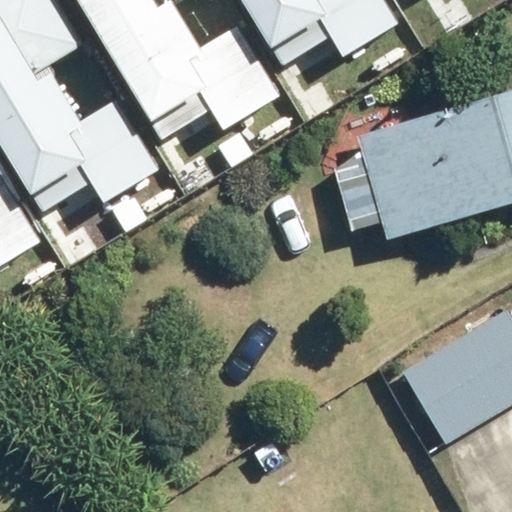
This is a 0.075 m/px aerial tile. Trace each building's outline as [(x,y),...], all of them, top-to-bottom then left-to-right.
[(44,0),(0,0),(0,148),(44,213),(92,180),(111,208),(157,176),(112,112),(92,126),(56,74),(83,55),(44,0)] [(65,0),(166,145),(214,113),(233,140),(279,108),(234,44),(213,58),(177,6),(186,0),(65,0)] [(233,0),(276,62),(323,29),(343,57),(389,25),(371,0),(233,0)] [(511,92),(370,139),(376,155),(339,167),(360,232),(389,222),(396,243),(511,205),(511,92)] [(0,282),(44,252),(0,189),(0,282)] [(511,307),(406,372),(452,447),(511,409),(511,307)]
